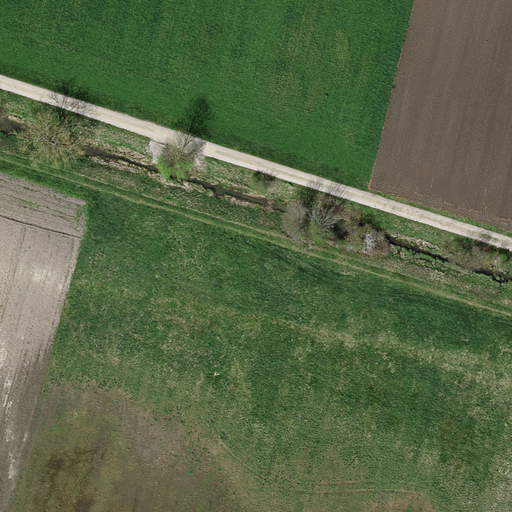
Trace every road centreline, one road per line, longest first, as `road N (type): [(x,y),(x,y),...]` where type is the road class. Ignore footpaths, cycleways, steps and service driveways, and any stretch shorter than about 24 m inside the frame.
road 1 (track): [(0,89),(511,250)]
road 2 (track): [(511,316),(0,158)]
